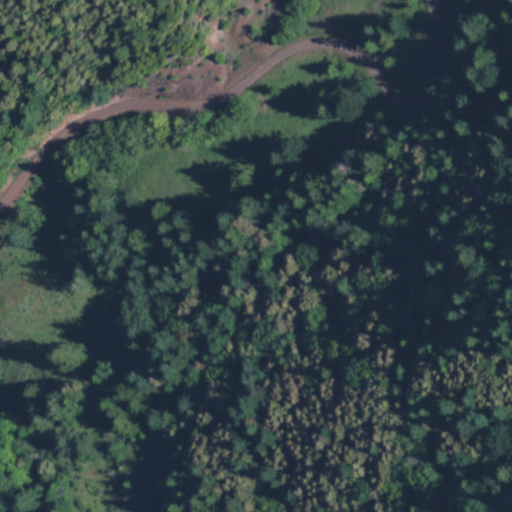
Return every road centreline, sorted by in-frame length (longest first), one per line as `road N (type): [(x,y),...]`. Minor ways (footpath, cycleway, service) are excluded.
road 1 (residential): [(0,219),(61,116),(273,91),(383,22),(498,120),(511,145)]
road 2 (residential): [(190,102),(220,179),(299,219),(363,222),(381,212),(384,170),(352,137),(349,122),(358,37)]
